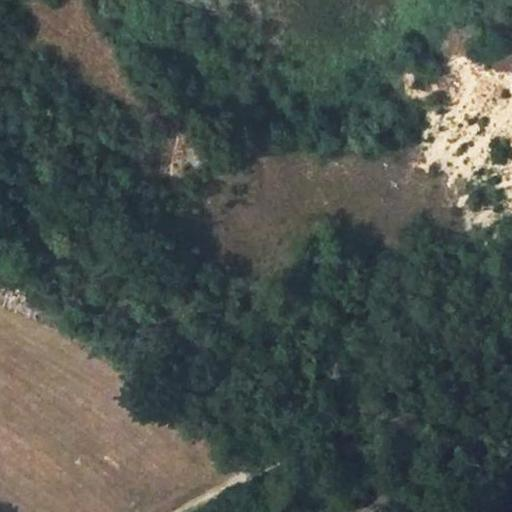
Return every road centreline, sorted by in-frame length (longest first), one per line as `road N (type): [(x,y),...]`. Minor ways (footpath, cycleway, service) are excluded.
road 1 (track): [(179,511),(340,421),(411,410)]
road 2 (track): [(340,421),(368,316),(383,211)]
